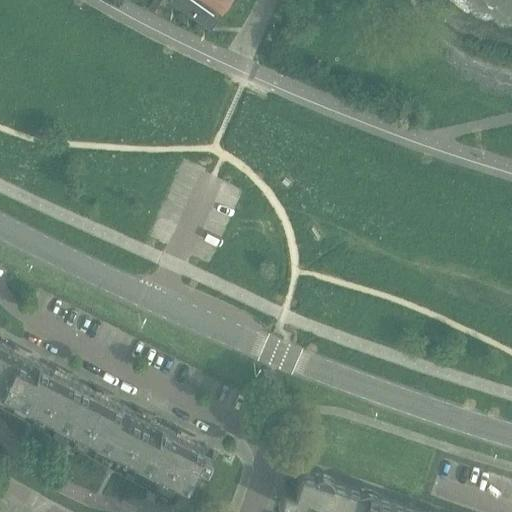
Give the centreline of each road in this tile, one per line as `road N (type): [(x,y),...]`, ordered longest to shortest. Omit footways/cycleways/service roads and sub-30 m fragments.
road 1 (secondary): [(511,434),(277,354),(0,222)]
road 2 (residential): [(251,511),(264,477),(255,441),(25,316),(0,293)]
